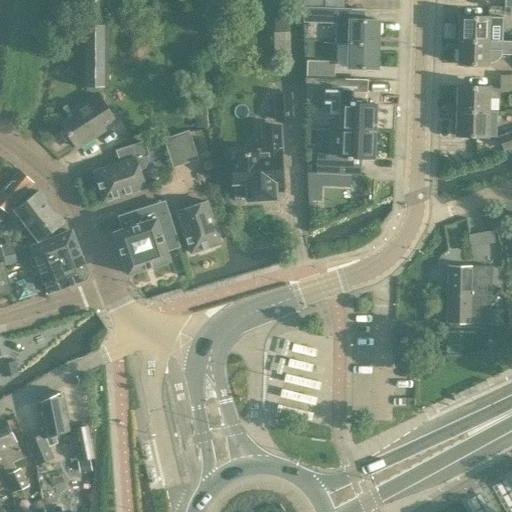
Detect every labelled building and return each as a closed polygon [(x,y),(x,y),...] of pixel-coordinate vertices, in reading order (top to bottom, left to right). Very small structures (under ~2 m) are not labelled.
[(109,0),(80,0),(80,26),(59,26),(59,56),(80,56),(81,86),(110,86),(109,0)] [(319,9),(303,8),(303,21),(335,22),(335,41),(379,43),(379,20),(360,19),(360,10),(351,10),(319,9)] [(288,13),(273,13),(274,32),(273,32),(274,52),(286,52),(290,52),(289,32),(288,32),(288,13)] [(460,15),(459,40),(489,41),(500,42),(501,42),(502,17),(490,17),(460,15)] [(459,40),(458,63),(488,65),(488,63),(491,63),(493,62),(496,61),(498,59),(501,55),(501,54),(511,54),(511,42),(501,42),(500,42),(489,41),(459,40)] [(378,67),(379,43),(335,41),(335,43),(349,44),(348,67),(378,67)] [(306,75),(306,77),(334,78),(335,62),(308,61),(307,61),(306,75)] [(499,91),(511,91),(511,75),(500,75),(499,91)] [(305,77),(305,102),(331,102),(331,112),(329,112),(328,129),(341,129),(341,127),(376,128),(377,103),(365,102),(365,99),(362,96),(354,96),(355,79),(334,78),(306,77),(305,77)] [(457,84),(456,110),(488,111),(489,85),(457,84)] [(75,115),(62,124),(77,147),(96,135),(93,131),(113,118),(98,95),(73,111),(75,115)] [(278,120),(292,120),(290,95),(276,95),(278,120)] [(456,110),(455,134),(487,135),(496,136),(497,112),(488,111),(456,110)] [(274,189),(283,188),(279,126),(264,127),(265,151),(236,153),(236,160),(232,160),(234,196),(249,196),(249,200),(275,198),(274,189)] [(317,153),(316,173),(352,174),(352,173),(352,156),(375,157),(376,128),(341,127),(341,129),(328,129),(327,152),(327,154),(318,153),(317,153)] [(189,131),(163,139),(172,166),(198,158),(189,131)] [(511,131),(498,136),(503,151),(511,147),(511,131)] [(121,162),(94,171),(104,201),(145,187),(141,173),(149,160),(147,155),(148,155),(144,142),(117,151),(121,162)] [(0,205),(7,212),(33,184),(19,171),(0,192),(0,205)] [(38,239),(62,221),(39,191),(15,210),(38,239)] [(114,232),(119,247),(173,230),(164,202),(119,217),(123,229),(114,232)] [(191,253),(221,243),(207,202),(177,211),(191,253)] [(481,232),(483,242),(495,240),(492,229),(481,232)] [(119,247),(128,274),(169,260),(166,250),(178,246),(173,230),(119,247)] [(469,234),(472,247),(483,245),(480,232),(469,234)] [(30,250),(48,297),(85,283),(87,277),(81,261),(80,261),(70,235),(30,250)] [(12,242),(0,245),(3,257),(15,254),(12,242)] [(0,295),(11,293),(4,261),(0,261),(0,295)] [(448,322),(470,322),(470,323),(485,323),(485,325),(502,324),(503,298),(494,298),(494,308),(490,308),(491,266),(450,265),(448,322)] [(44,434),(27,440),(34,463),(52,457),(48,445),(56,442),(54,434),(71,428),(60,394),(34,403),(44,434)] [(0,456),(4,467),(3,467),(8,477),(9,477),(16,492),(28,486),(20,468),(27,465),(7,422),(0,425),(0,456)] [(87,425),(73,428),(80,460),(90,458),(94,457),(87,425)]
